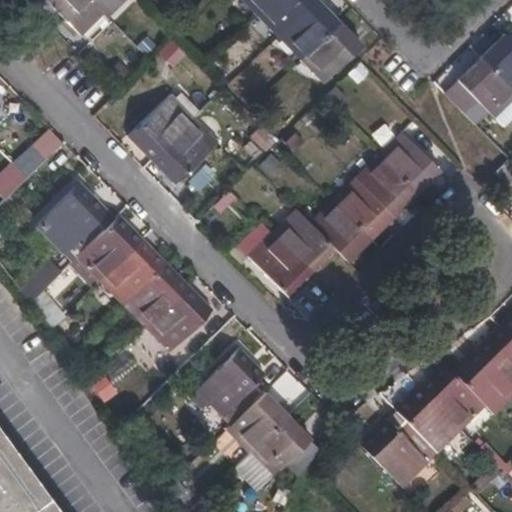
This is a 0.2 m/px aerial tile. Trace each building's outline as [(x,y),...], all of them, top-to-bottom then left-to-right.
[(80,36),(103,13),(93,2),(90,0),(44,0),(62,18),(77,33),(80,36)] [(244,0),(257,12),(269,0),(244,0)] [(269,0),(257,12),(279,35),(315,0),(314,0),(269,0)] [(302,58),(338,23),(315,0),(279,35),(302,58)] [(72,37),(77,33),(62,18),(58,23),(72,37)] [(361,47),(338,23),(302,58),(326,82),(361,47)] [(511,42),(505,36),(482,58),(511,88),(511,42)] [(170,38),(156,52),(171,67),(185,53),(170,38)] [(458,84),(447,95),(466,114),(477,103),(491,118),(498,111),(511,97),(511,88),(482,58),(457,83),(458,84)] [(129,136),(153,160),(192,121),(168,97),(129,136)] [(511,97),(498,111),(504,117),(511,110),(511,97)] [(192,121),(153,160),(176,184),(216,145),(192,121)] [(265,151),(274,141),(257,126),(249,135),(265,151)] [(0,168),(0,197),(0,198),(63,144),(48,127),(0,168)] [(381,157),(415,193),(438,171),(404,135),(381,157)] [(256,164),(266,176),(280,164),(270,152),(256,164)] [(393,214),(415,193),(381,157),(359,179),(393,214)] [(511,191),(511,190),(511,166),(507,161),(493,173),(511,191)] [(359,179),(335,202),(370,237),(393,214),(359,179)] [(65,250),(68,247),(96,220),(105,211),(79,185),(39,224),(65,250)] [(222,214),(236,196),(226,188),(212,206),(222,214)] [(311,226),(336,251),(345,261),(370,237),(335,202),(311,226)] [(274,235),(313,275),(336,251),(311,226),(298,212),(274,235)] [(105,230),(78,258),(102,282),(142,242),(118,218),(105,230)] [(68,247),(78,258),(105,230),(96,220),(68,247)] [(288,298),(313,275),(274,235),(249,259),(288,298)] [(142,242),(102,282),(125,305),(164,265),(142,242)] [(164,265),(125,305),(148,328),(188,289),(164,265)] [(188,289),(148,328),(170,350),(210,311),(188,289)] [(511,315),(500,328),(511,340),(511,315)] [(511,388),(511,340),(500,328),(476,352),(511,388)] [(234,425),(264,395),(254,385),(262,377),(237,351),(194,393),(206,405),(210,402),(234,425)] [(492,415),(511,394),(511,388),(476,352),(453,375),(483,405),(492,415)] [(458,430),(483,405),(453,375),(444,366),(420,390),(458,430)] [(420,390),(397,414),(407,423),(435,453),(458,430),(420,390)] [(234,425),(229,430),(252,453),(287,419),(264,395),(234,425)] [(286,462),(296,472),(299,465),(312,454),(317,450),(287,419),(252,453),(273,476),(286,462)] [(401,487),(426,462),(397,432),(388,422),(362,447),(401,487)] [(426,462),(435,453),(407,423),(397,432),(426,462)] [(0,511),(58,511),(0,433),(0,511)] [(252,453),(234,471),(256,492),(273,476),(252,453)] [(299,465),(296,472),(297,474),(312,454),(299,465)] [(439,475),(426,462),(401,487),(414,500),(439,475)] [(460,511),(471,502),(465,495),(450,509),(453,511),(460,511)]
